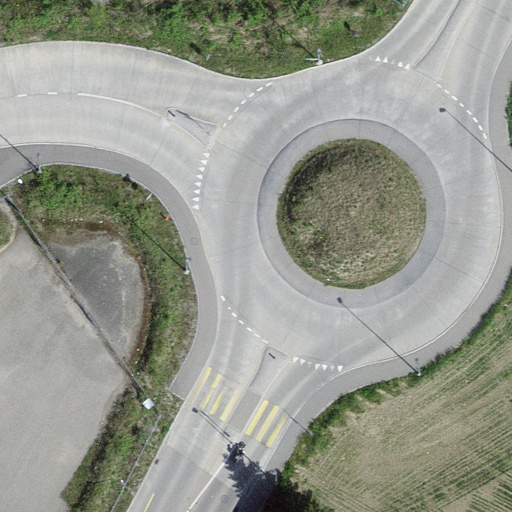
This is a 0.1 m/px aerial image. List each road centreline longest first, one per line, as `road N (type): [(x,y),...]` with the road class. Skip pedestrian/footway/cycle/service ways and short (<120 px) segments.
road 1 (secondary): [(340,336),(400,328),(427,313),(466,266),(478,206),(460,148)]
road 2 (unclassified): [(243,152),(104,92),(0,91)]
road 3 (secondary): [(217,466),(340,336)]
road 4 (secondary): [(259,295),(217,466)]
road 5 (secondary): [(373,89),(312,94),(284,107),(243,152)]
road 6 (secondary): [(243,152),(227,211),(242,270),(259,295)]
road 7 (secondary): [(460,148),(484,0)]
road 8 (secondary): [(459,0),(373,89)]
